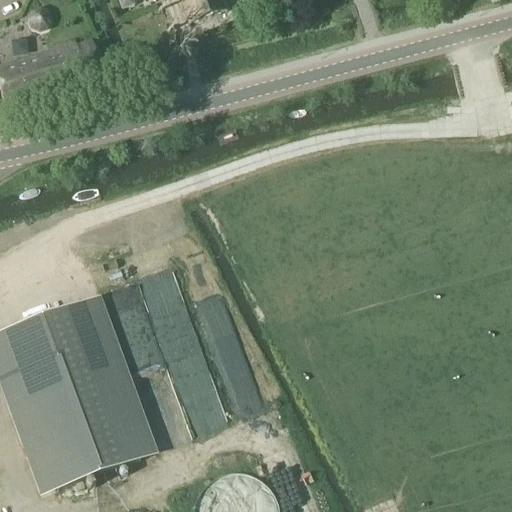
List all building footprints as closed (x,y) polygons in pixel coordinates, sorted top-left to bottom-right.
[(132,0),(117,0),(122,12),(135,7),(132,0)] [(179,0),(187,24),(227,11),(223,0),(179,0)] [(31,15),(27,23),(30,32),(38,36),(47,33),(51,25),(48,16),(40,12),(31,15)] [(0,92),(5,109),(101,81),(91,42),(76,46),(75,41),(46,50),(48,56),(0,69),(0,92)] [(82,308),(0,338),(57,493),(140,462),(82,308)]
